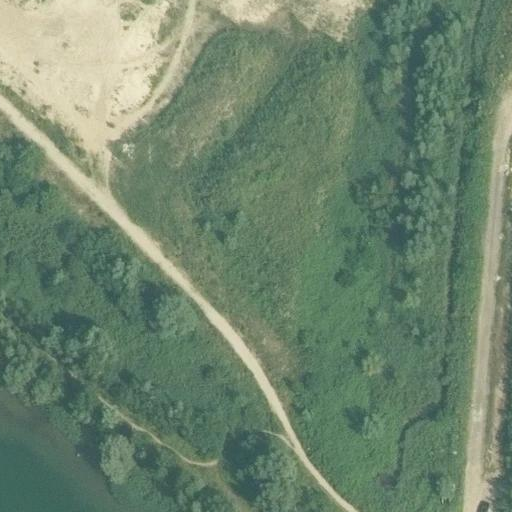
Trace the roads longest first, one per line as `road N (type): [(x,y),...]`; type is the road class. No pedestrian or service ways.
road 1 (track): [(0,103),(236,347),(324,485),(353,511)]
road 2 (unclassified): [(275,82),(511,379)]
road 3 (residential): [(275,82),(205,310)]
road 4 (residential): [(0,245),(205,310)]
road 5 (residential): [(0,202),(57,0)]
road 6 (residential): [(205,310),(163,448)]
